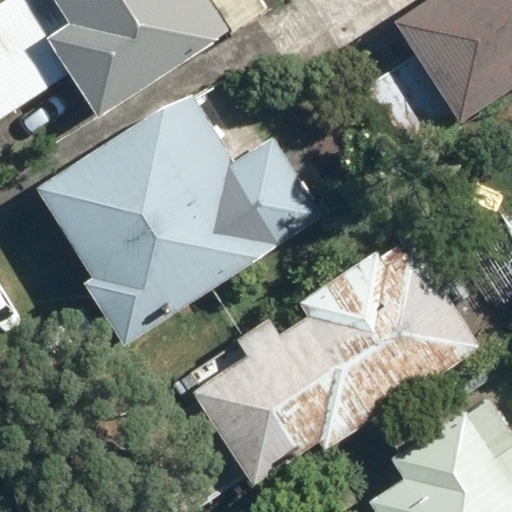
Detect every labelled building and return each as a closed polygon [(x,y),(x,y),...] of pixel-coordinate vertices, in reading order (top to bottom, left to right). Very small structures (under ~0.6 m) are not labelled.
[(0,0),(0,112),(66,72),(91,114),(228,30),(209,0),(0,0)] [(511,0),(412,0),(391,14),(456,115),(511,79),(511,0)] [(413,57),(367,85),(402,142),(448,114),(413,57)] [(34,183),(86,268),(75,274),(115,340),(322,214),(272,133),(232,158),(189,88),(34,183)] [(511,205),(468,236),(511,298),(511,205)] [(304,310),(189,383),(248,476),(314,434),(320,443),(479,341),(415,242),(384,261),(374,247),(296,297),(304,310)] [(511,511),(511,428),(494,400),(471,415),(463,404),(390,450),(404,472),(368,494),(379,511),(511,511)] [(197,411),(137,453),(177,511),(182,511),(239,473),(197,411)]
